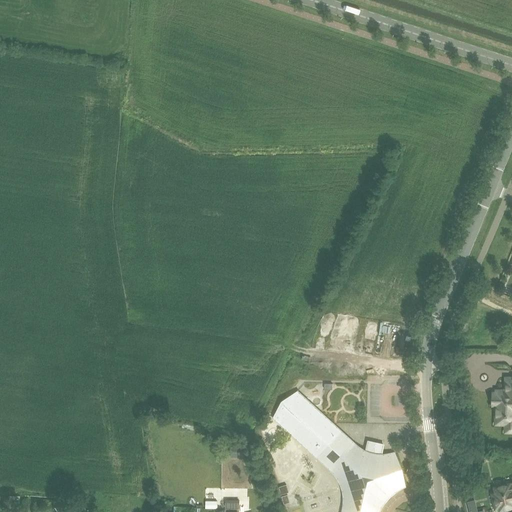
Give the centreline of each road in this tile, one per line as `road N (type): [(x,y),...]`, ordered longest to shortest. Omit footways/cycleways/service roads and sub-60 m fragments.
road 1 (tertiary): [(429,427),(425,377),(436,319),(490,189)]
road 2 (secondary): [(511,66),(305,0)]
